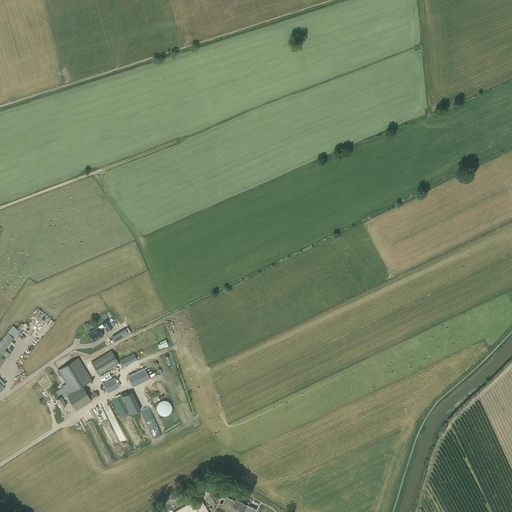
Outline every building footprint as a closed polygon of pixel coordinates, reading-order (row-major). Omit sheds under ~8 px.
[(108,320),(102,324),(106,331),(112,327),(108,320)] [(88,332),(94,341),(103,336),(98,327),(88,332)] [(115,341),(128,333),(125,329),(112,337),(115,341)] [(13,337),(7,333),(0,341),(0,367),(7,359),(2,355),(4,353),(2,351),(13,337)] [(32,350),(38,342),(35,340),(29,348),(32,350)] [(119,363),(111,350),(91,363),(99,375),(119,363)] [(137,360),(134,353),(119,360),(122,367),(137,360)] [(59,389),(50,394),(52,397),(54,396),(56,399),(61,407),(66,404),(65,403),(70,401),(76,410),(91,400),(82,385),(92,380),(78,357),(57,370),(66,384),(62,386),(62,388),(59,389)] [(150,379),(145,370),(128,378),(132,387),(150,379)] [(120,387),(115,377),(102,383),(107,393),(120,387)] [(141,410),(132,391),(121,397),(131,416),(141,410)] [(157,402),(159,416),(171,414),(169,400),(157,402)] [(220,502),(215,511),(254,511),(257,509),(236,498),(235,500),(232,498),(232,499),(226,496),(223,503),(220,502)] [(191,501),(173,511),(208,511),(201,500),(193,504),(191,501)]
